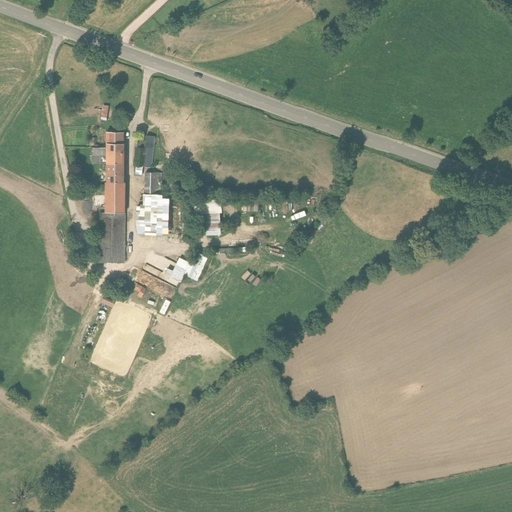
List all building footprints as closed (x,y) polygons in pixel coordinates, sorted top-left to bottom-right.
[(103,112),(101,126),(108,127),(110,113),(103,112)] [(104,173),(103,220),(97,220),(98,274),(123,274),(122,142),(105,141),(104,157),(104,173)] [(152,151),(134,150),(132,174),(150,175),(152,151)] [(104,173),(104,157),(90,157),(90,172),(104,173)] [(143,182),(143,204),(157,204),(157,182),(143,182)] [(134,243),(167,244),(167,208),(156,209),(157,204),(143,204),(141,204),(141,215),(135,216),(134,243)] [(217,221),(194,222),(195,244),(218,243),(217,221)] [(166,277),(162,284),(179,292),(183,284),(195,290),(207,267),(192,259),(186,271),(177,267),(171,280),(166,277)] [(101,311),(112,316),(115,310),(104,305),(101,311)]
